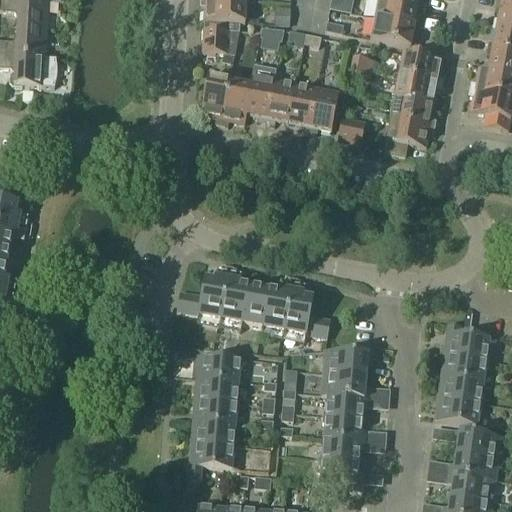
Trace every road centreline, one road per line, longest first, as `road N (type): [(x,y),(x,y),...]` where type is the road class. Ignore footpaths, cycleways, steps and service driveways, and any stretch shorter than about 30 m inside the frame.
road 1 (residential): [(382,511),(398,507),(411,352),(375,280)]
road 2 (residential): [(439,188),(238,148)]
road 3 (residential): [(375,280),(199,236)]
road 4 (residential): [(166,151),(0,126)]
road 5 (residential): [(166,151),(174,0)]
road 6 (residential): [(472,0),(447,140)]
road 7 (residential): [(153,351),(169,261),(199,236)]
